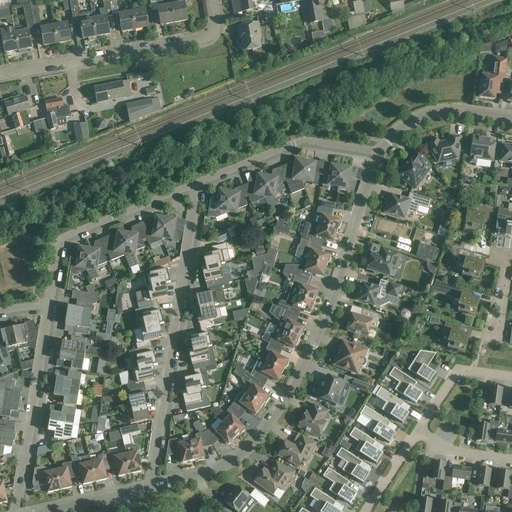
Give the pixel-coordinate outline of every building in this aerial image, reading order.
[(71,10),(69,0),(62,0),(64,11),(71,10)] [(76,0),(69,0),(71,10),(78,8),(76,0)] [(109,0),(102,0),(104,9),(99,10),(101,18),(93,20),(96,37),(109,35),(106,17),(112,16),(110,3),(109,0)] [(232,0),(234,14),(253,11),(251,2),(260,0),(232,0)] [(318,0),(318,1),(322,21),(322,22),(328,21),(324,0),(325,0),(318,0)] [(403,7),(401,0),(390,0),(389,0),(391,11),(403,8),(403,7)] [(174,23),(171,6),(164,7),(163,1),(157,2),(161,26),(174,23)] [(318,1),(305,3),(306,8),(309,24),(322,21),(318,1)] [(362,4),(362,1),(352,3),(355,17),(347,19),(349,32),(366,25),(365,19),(364,13),(362,4)] [(34,4),(30,4),(32,17),(39,16),(39,15),(37,3),(34,4)] [(30,4),(23,6),(25,19),(32,17),(30,4)] [(171,6),(174,23),(187,21),(184,4),(171,6)] [(13,25),(10,9),(0,10),(0,20),(5,20),(6,22),(8,24),(10,25),(13,25)] [(145,10),(132,12),(135,30),(148,28),(145,10)] [(135,30),(132,12),(118,15),(122,33),(135,30)] [(96,37),(93,20),(92,13),(78,15),(80,22),(83,39),(88,39),(88,42),(96,41),(96,37)] [(279,26),(277,14),(257,17),(257,19),(261,18),(262,24),(266,24),(268,24),(268,27),(271,27),(272,29),(274,30),(275,38),(281,38),(279,26)] [(261,39),(258,23),(237,27),(238,35),(240,34),(241,40),(239,40),(239,41),(242,40),(244,51),(261,48),(259,39),(261,39)] [(67,24),(54,27),(57,44),(70,42),(67,24)] [(14,29),(18,51),(19,54),(27,53),(27,49),(31,49),(30,41),(36,40),(35,30),(23,32),(22,27),(14,29)] [(54,27),(35,30),(36,40),(42,39),(44,46),(57,44),(54,27)] [(2,37),(0,37),(1,43),(3,43),(5,53),(18,51),(14,29),(1,31),(2,36),(2,37)] [(507,60),(494,58),(492,75),(482,74),(479,98),(494,100),(495,94),(502,95),(503,85),(506,67),(507,60)] [(131,97),(128,81),(94,88),(97,104),(131,97)] [(155,95),(153,87),(146,89),(147,97),(155,95)] [(188,95),(184,97),(185,100),(195,96),(193,91),(190,92),(188,95)] [(30,110),(26,98),(5,104),(8,116),(11,115),(16,130),(30,125),(26,112),(30,110)] [(47,119),(49,131),(57,129),(57,127),(66,126),(66,125),(65,118),(71,117),(69,106),(63,107),(62,99),(45,102),(48,119),(47,119)] [(142,102),(126,106),(129,122),(153,113),(150,101),(142,102)] [(35,134),(42,132),(49,131),(47,119),(40,120),(33,122),(35,134)] [(89,139),(86,123),(73,126),(76,144),(89,139)] [(462,137),(449,136),(448,141),(439,143),(437,138),(426,145),(437,164),(441,161),(442,162),(454,160),(454,158),(459,159),(462,137)] [(13,157),(8,137),(2,138),(7,158),(13,157)] [(476,159),(492,162),(493,155),(495,145),(489,144),(489,140),(486,139),(473,138),(472,147),(470,159),(469,163),(475,163),(476,159)] [(511,144),(511,145),(511,147),(502,145),(501,155),(500,162),(511,164),(511,169),(511,144)] [(423,156),(416,151),(411,157),(410,157),(405,163),(408,165),(405,169),(404,168),(399,176),(406,181),(405,182),(415,190),(431,168),(423,156)] [(13,157),(11,161),(19,165),(21,161),(13,157)] [(282,177),(284,183),(286,182),(291,195),(304,189),(302,184),(303,182),(302,182),(305,162),(296,160),(294,172),(288,175),(285,166),(278,169),(282,177)] [(320,176),(321,176),(322,170),(315,169),(315,164),(305,162),(302,182),(303,182),(312,183),(311,185),(318,186),(320,176)] [(329,186),(338,187),(341,168),(331,166),(330,171),(322,170),(321,176),(323,176),(322,187),(328,188),(329,186)] [(341,168),(338,187),(347,189),(347,191),(353,192),(357,181),(361,182),(362,177),(364,170),(355,168),(355,170),(351,169),(341,168)] [(247,185),(242,187),(244,192),(246,198),(248,197),(251,205),(264,199),(265,197),(264,197),(267,177),(258,176),(256,188),(250,190),(247,185)] [(284,183),(282,177),(278,179),(267,177),(264,197),(265,197),(264,199),(268,209),(277,206),(274,199),(275,195),(285,191),(282,183),(284,183)] [(210,202),(207,218),(215,219),(226,214),(227,213),(226,213),(229,193),(219,191),(219,195),(211,194),(210,202)] [(246,198),(244,192),(239,194),(229,193),(226,213),(227,213),(236,214),(237,210),(247,206),(244,199),(246,198)] [(431,200),(409,193),(408,200),(390,194),(384,213),(405,220),(407,213),(413,215),(417,213),(419,207),(429,210),(431,200)] [(320,208),(334,210),(335,204),(321,202),(320,208)] [(498,235),(505,236),(505,237),(511,238),(511,227),(511,205),(509,205),(508,210),(498,209),(495,231),(498,231),(498,235)] [(492,209),(473,206),(472,214),(468,214),(465,230),(482,233),(483,223),(485,221),(490,222),(490,224),(492,209)] [(318,208),(313,225),(337,232),(338,229),(338,228),(339,229),(341,222),(340,221),(328,218),(331,210),(318,208)] [(149,246),(162,241),(162,239),(165,219),(156,217),(154,229),(148,232),(145,222),(138,225),(144,240),(146,239),(149,246)] [(258,228),(254,218),(249,220),(251,225),(246,227),(248,232),(258,228)] [(165,219),(162,239),(172,240),(171,242),(178,243),(178,241),(182,241),(184,228),(174,226),(175,221),(166,219),(165,219)] [(305,223),(300,240),(307,242),(320,246),(322,240),(326,241),(326,242),(333,244),(333,243),(336,235),(337,232),(313,225),(305,223)] [(283,226),(276,224),(274,231),(281,233),(283,226)] [(226,231),(217,235),(210,233),(208,242),(218,244),(230,239),(226,231)] [(446,238),(425,232),(422,241),(444,248),(445,245),(446,238)] [(107,238),(100,240),(104,250),(104,251),(106,255),(108,254),(111,262),(124,256),(127,234),(118,233),(115,245),(110,247),(107,238)] [(142,234),(138,236),(127,234),(124,256),(129,269),(138,266),(134,256),(135,252),(145,248),(142,240),(144,240),(142,234)] [(89,250),(86,272),(86,271),(90,282),(99,278),(96,271),(97,267),(107,263),(104,256),(106,255),(104,251),(104,250),(100,240),(94,243),(98,251),(90,250),(89,250)] [(298,246),(295,257),(302,259),(308,261),(326,267),(327,264),(327,263),(329,263),(331,257),(329,256),(318,253),(320,246),(307,242),(301,240),(299,247),(298,246)] [(271,241),(269,248),(275,250),(277,243),(271,241)] [(459,249),(475,252),(476,246),(460,243),(459,249)] [(201,270),(204,269),(225,264),(224,264),(224,262),(230,261),(226,244),(211,247),(213,253),(204,255),(207,268),(201,269),(201,270)] [(439,250),(419,244),(416,256),(435,262),(439,250)] [(75,276),(86,272),(89,250),(79,248),(77,261),(72,260),(69,275),(75,276)] [(266,255),(264,248),(255,250),(257,257),(266,255)] [(401,254),(382,248),(379,257),(372,254),(367,270),(388,277),(391,269),(396,270),(401,254)] [(475,255),(460,250),(454,269),(463,272),(461,276),(478,280),(482,264),(473,261),(471,259),(473,255),(475,255)] [(253,258),(256,271),(261,270),(263,265),(265,258),(266,255),(253,258)] [(171,263),(169,257),(154,263),(156,269),(171,263)] [(265,258),(263,265),(272,268),(272,269),(274,263),(273,260),(265,258)] [(285,267),(283,273),(289,274),(297,277),(309,281),(311,274),(316,276),(315,277),(322,279),(322,278),(323,278),(325,270),(326,267),(308,261),(302,259),(299,267),(292,266),(291,269),(285,267)] [(438,265),(427,261),(427,266),(428,270),(429,272),(430,273),(434,276),(438,265)] [(170,283),(167,270),(170,269),(168,264),(151,271),(151,274),(149,274),(149,275),(144,276),(147,288),(170,283)] [(201,270),(202,270),(205,283),(207,288),(232,283),(228,267),(225,268),(225,264),(204,269),(201,270)] [(261,270),(260,273),(269,276),(272,268),(263,265),(261,270)] [(298,290),(296,296),(315,303),(316,299),(317,299),(319,293),(318,292),(307,288),(309,281),(297,277),(289,274),(288,277),(287,277),(286,279),(287,280),(289,283),(294,284),(293,288),(298,290)] [(378,289),(363,284),(358,301),(374,306),(380,307),(389,303),(396,305),(398,299),(400,292),(404,293),(405,288),(358,274),(357,274),(380,282),(378,289)] [(116,283),(117,293),(126,292),(125,282),(116,283)] [(165,285),(170,283),(147,288),(147,289),(148,291),(135,294),(139,310),(144,309),(158,306),(157,300),(168,297),(165,285)] [(195,311),(197,310),(226,304),(223,291),(230,290),(228,284),(232,283),(207,288),(208,294),(197,297),(200,309),(194,311),(195,311)] [(471,291),(456,286),(452,298),(461,300),(457,312),(474,316),(478,300),(469,298),(467,296),(469,291),(471,291)] [(78,300),(80,300),(89,296),(88,294),(73,291),(71,299),(78,300)] [(66,309),(65,316),(90,320),(92,305),(94,305),(96,304),(98,293),(89,296),(80,300),(79,309),(68,307),(68,310),(66,309)] [(278,306),(277,308),(285,311),(296,317),(299,309),(304,311),(303,312),(310,314),(310,313),(311,313),(313,306),(315,303),(296,296),(289,294),(289,295),(288,295),(286,302),(282,301),(279,302),(278,306)] [(164,324),(163,324),(160,311),(159,312),(158,306),(144,309),(145,315),(143,315),(146,328),(140,329),(140,330),(164,324)] [(197,310),(195,311),(196,317),(198,324),(199,324),(200,330),(206,328),(214,326),(225,324),(224,317),(221,318),(218,306),(197,310)] [(272,306),(269,314),(279,323),(277,328),(299,339),(301,336),(301,335),(302,336),(305,330),(304,329),(293,323),(296,317),(285,311),(277,308),(273,306),(272,306)] [(249,309),(234,312),(236,321),(246,319),(249,309)] [(108,310),(106,322),(107,323),(113,324),(115,311),(108,310)] [(380,316),(362,310),(360,317),(353,315),(347,332),(366,338),(369,328),(376,330),(380,316)] [(90,320),(65,316),(64,322),(66,323),(65,325),(76,327),(75,334),(87,336),(90,320)] [(96,333),(95,339),(111,341),(113,324),(107,323),(105,334),(96,333)] [(410,325),(403,323),(401,330),(407,332),(410,325)] [(460,327),(445,323),(440,342),(448,344),(447,348),(463,353),(468,337),(458,334),(457,332),(459,327),(460,328),(460,327)] [(158,326),(164,325),(164,324),(140,330),(141,330),(143,343),(136,344),(137,350),(151,347),(150,341),(161,339),(158,326)] [(36,341),(38,330),(26,332),(25,326),(20,327),(14,325),(12,326),(18,351),(28,348),(27,343),(36,341)] [(0,331),(3,343),(0,343),(0,353),(6,366),(11,365),(7,353),(18,351),(12,326),(10,326),(5,330),(0,331)] [(188,352),(212,347),(211,347),(208,334),(207,334),(206,328),(200,330),(202,336),(191,338),(194,351),(188,352)] [(269,344),(280,350),(283,344),(287,346),(287,347),(293,350),(294,349),(298,342),(299,339),(277,328),(273,335),(265,333),(262,341),(269,344)] [(85,351),(86,340),(71,337),(70,344),(62,342),(62,345),(60,345),(59,351),(84,355),(88,356),(101,358),(108,359),(109,351),(88,348),(87,351),(85,351)] [(363,359),(366,351),(342,342),(333,366),(357,374),(360,367),(362,367),(364,366),(365,364),(366,362),(365,360),(363,359)] [(280,350),(269,344),(266,350),(271,353),(266,363),(283,372),(285,368),(286,369),(289,362),(288,362),(288,361),(277,356),(280,350)] [(130,358),(133,371),(151,367),(157,366),(154,353),(153,353),(151,347),(137,350),(129,352),(130,358)] [(188,352),(188,353),(189,353),(191,365),(192,365),(194,371),(199,370),(215,366),(216,366),(212,347),(188,352)] [(88,356),(84,355),(59,351),(58,358),(60,358),(60,361),(70,362),(69,369),(81,371),(83,360),(87,360),(88,356)] [(420,352),(408,371),(429,384),(435,374),(427,369),(436,354),(420,352)] [(98,376),(105,377),(108,359),(101,358),(98,376)] [(282,371),(266,363),(258,359),(253,369),(256,371),(253,377),(264,383),(267,376),(271,378),(271,380),(277,383),(278,382),(282,375),(283,372),(282,371)] [(34,360),(20,363),(21,367),(22,371),(32,369),(33,366),(33,361),(34,360)] [(216,370),(215,366),(199,370),(194,371),(195,377),(184,379),(187,392),(181,393),(181,394),(205,388),(209,387),(206,373),(216,370)] [(154,380),(151,367),(133,371),(128,372),(128,385),(127,385),(128,392),(145,388),(143,383),(154,380)] [(394,369),(389,376),(399,383),(394,391),(415,404),(422,394),(413,388),(416,383),(394,369)] [(251,390),(247,395),(262,406),(264,404),(264,403),(265,404),(270,398),(268,397),(269,397),(259,390),(264,383),(253,377),(245,372),(241,379),(246,386),(251,390)] [(54,387),(78,391),(81,375),(68,373),(67,380),(57,378),(56,381),(55,380),(54,387)] [(0,400),(21,404),(22,397),(20,397),(20,394),(13,393),(15,381),(12,380),(13,374),(0,380),(0,400)] [(317,390),(316,394),(317,396),(316,398),(326,401),(336,405),(342,407),(346,397),(340,395),(345,383),(327,376),(324,384),(323,388),(320,388),(319,390),(317,390)] [(369,379),(367,385),(369,385),(374,388),(376,382),(369,379)] [(375,388),(354,380),(351,387),(366,393),(366,392),(371,394),(375,388)] [(403,403),(377,386),(372,394),(386,404),(381,411),(402,424),(409,414),(400,408),(403,403)] [(76,406),(78,391),(54,387),(53,393),(54,393),(54,396),(64,398),(63,404),(76,406)] [(503,389),(491,387),(488,405),(500,407),(503,389)] [(150,407),(147,394),(146,394),(145,388),(128,392),(132,411),(127,412),(150,407)] [(184,393),(181,394),(182,394),(183,400),(185,407),(187,412),(203,409),(210,407),(208,399),(206,398),(202,399),(200,389),(184,393)] [(235,401),(231,406),(241,415),(245,408),(249,411),(248,412),(254,416),(255,415),(255,416),(260,409),(262,406),(247,395),(240,404),(235,401)] [(0,400),(0,416),(9,418),(10,412),(17,413),(18,410),(20,410),(21,404),(0,400)] [(108,416),(105,404),(100,406),(99,411),(98,418),(108,416)] [(309,414),(306,413),(298,428),(318,438),(326,423),(323,422),(328,412),(313,405),(309,414)] [(98,418),(99,411),(100,406),(94,407),(92,423),(98,423),(98,419),(98,418)] [(230,416),(222,424),(236,437),(239,435),(239,434),(240,435),(245,430),(244,429),(235,420),(241,415),(231,406),(226,412),(230,416)] [(130,425),(148,421),(145,409),(151,407),(150,407),(127,412),(127,413),(130,425)] [(216,417),(218,414),(219,410),(218,407),(208,410),(216,417)] [(390,424),(365,407),(360,415),(372,423),(367,430),(389,445),(396,434),(387,429),(390,424)] [(49,416),(48,422),(73,426),(75,410),(63,408),(62,415),(51,413),(51,416),(49,416)] [(106,419),(99,418),(98,419),(98,423),(96,432),(104,433),(106,419)] [(0,437),(15,439),(16,433),(14,433),(15,430),(4,428),(5,422),(0,420),(0,437)] [(71,439),(73,426),(48,422),(47,429),(49,429),(48,432),(53,432),(51,445),(59,443),(60,440),(63,441),(71,439)] [(478,424),(475,442),(487,443),(488,437),(496,439),(497,431),(498,423),(489,422),(489,426),(478,424)] [(211,428),(205,433),(212,444),(219,437),(223,440),(222,441),(227,446),(228,445),(234,439),(234,440),(236,437),(222,424),(215,432),(211,428)] [(139,425),(119,430),(121,437),(141,432),(139,425)] [(354,429),(349,437),(360,444),(355,451),(376,465),(382,455),(372,448),(375,443),(354,429)] [(119,431),(108,434),(110,443),(121,440),(119,431)] [(511,444),(511,432),(497,431),(496,439),(495,443),(511,444)] [(212,444),(205,433),(198,434),(200,440),(189,442),(193,461),(196,461),(196,460),(197,460),(197,462),(204,460),(204,459),(201,447),(212,444)] [(278,452),(279,454),(278,457),(298,468),(302,460),(307,462),(316,444),(302,436),(296,448),(285,442),(282,448),(280,448),(278,452)] [(15,439),(0,437),(0,457),(3,456),(4,447),(12,448),(12,446),(14,446),(15,439)] [(166,457),(173,455),(173,453),(179,452),(180,457),(179,457),(180,464),(182,463),(182,464),(190,462),(193,461),(189,442),(183,444),(182,438),(168,441),(166,457)] [(51,452),(49,446),(38,449),(39,455),(51,452)] [(125,455),(130,475),(142,472),(137,452),(137,453),(136,449),(132,446),(124,448),(126,455),(125,455)] [(341,449),(336,457),(346,464),(342,471),(363,485),(369,475),(359,468),(362,463),(341,449)] [(130,475),(125,455),(119,457),(116,452),(107,455),(110,467),(115,466),(118,477),(130,475)] [(15,454),(3,456),(0,457),(0,465),(17,462),(15,454)] [(110,467),(107,455),(97,457),(97,462),(90,463),(95,483),(106,480),(104,468),(110,467)] [(83,485),(95,483),(90,463),(89,457),(77,459),(77,456),(70,457),(72,463),(75,475),(80,474),(83,485)] [(427,469),(426,479),(443,482),(446,464),(434,462),(433,470),(427,469)] [(62,470),(55,471),(60,491),(71,488),(69,476),(75,475),(72,463),(62,465),(62,470)] [(261,474),(254,483),(263,489),(273,496),(277,499),(282,491),(294,474),(276,463),(268,473),(265,471),(264,470),(261,474)] [(48,493),(60,491),(55,471),(50,472),(49,470),(43,467),(34,469),(32,484),(45,481),(48,493)] [(452,479),(469,481),(471,470),(453,467),(452,478),(452,479)] [(346,488),(349,483),(328,469),(323,477),(333,484),(329,491),(350,505),(356,495),(346,488)] [(491,470),(479,469),(477,486),(489,488),(491,470)] [(497,489),(508,491),(511,473),(499,472),(497,489)] [(318,478),(313,475),(309,482),(313,485),(318,478)] [(444,477),(442,491),(450,492),(452,479),(452,478),(444,477)] [(305,493),(307,495),(313,485),(309,482),(306,480),(303,484),(302,489),(305,493)] [(249,497),(237,487),(229,498),(227,497),(223,502),(236,511),(239,511),(246,504),(244,503),(249,497)] [(315,489),(310,497),(320,504),(316,511),(338,511),(332,508),(336,503),(315,489)] [(420,499),(418,511),(430,511),(431,510),(439,511),(440,505),(432,504),(432,501),(420,499)] [(439,511),(438,511),(458,511),(459,509),(459,508),(451,507),(452,504),(440,502),(440,505),(439,511)]
